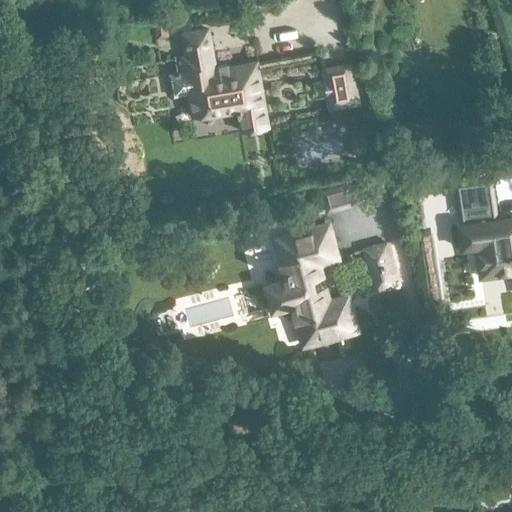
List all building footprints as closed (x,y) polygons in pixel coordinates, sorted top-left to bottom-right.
[(153,21),(156,38),(168,36),(164,19),(153,21)] [(174,57),(177,71),(174,72),(174,74),(169,75),(173,97),(187,94),(192,116),(236,108),(236,113),(237,113),(241,131),(267,126),(255,62),(216,68),(208,28),(181,32),(185,56),(174,57)] [(360,104),(352,62),(319,68),(321,80),(312,81),(315,98),(324,97),(326,110),(360,104)] [(362,135),(350,137),(353,154),(365,151),(362,135)] [(417,138),(420,155),(430,154),(427,136),(417,138)] [(511,216),(494,219),(497,237),(474,240),(479,278),(511,272),(511,216)] [(348,293),(329,298),(319,264),(339,259),(329,222),(272,237),(281,272),(282,277),(263,282),(271,310),(290,305),(301,346),(358,331),(348,293)] [(386,241),(363,248),(374,292),(399,285),(386,241)]
